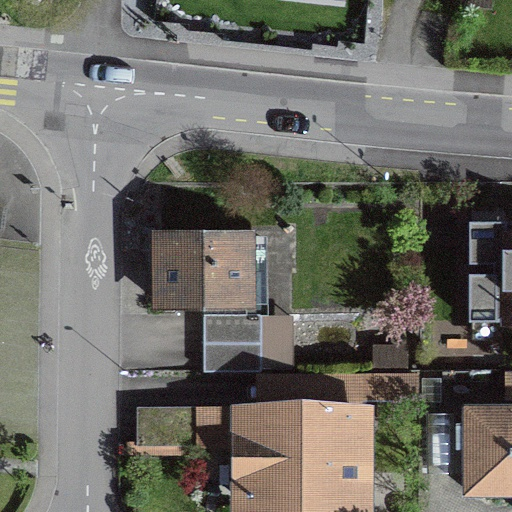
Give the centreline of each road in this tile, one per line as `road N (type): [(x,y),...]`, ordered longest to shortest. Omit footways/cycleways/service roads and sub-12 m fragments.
road 1 (residential): [(96,86),(87,511)]
road 2 (tertiary): [(96,86),(511,129)]
